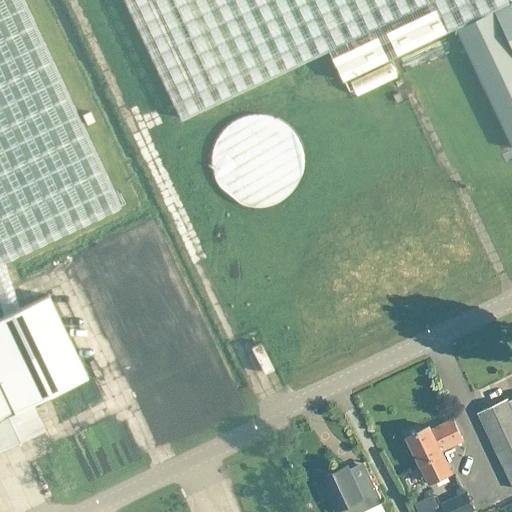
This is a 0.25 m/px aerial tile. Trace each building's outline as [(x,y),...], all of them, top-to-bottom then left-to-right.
[(0,0),(0,261),(123,203),(26,0),(0,0)] [(511,0),(128,0),(181,111),(328,42),(343,73),(455,19),(511,136),(511,0)] [(353,87),(396,70),(391,56),(348,72),(353,87)] [(141,221),(119,231),(123,241),(145,231),(141,221)] [(0,442),(45,421),(33,395),(88,369),(49,287),(0,310),(0,442)] [(259,370),(271,366),(262,342),(251,347),(259,370)] [(477,413),(511,486),(511,410),(507,400),(477,413)] [(451,474),(448,468),(442,456),(442,455),(441,452),(462,441),(452,420),(430,430),(428,427),(407,438),(421,466),(423,470),(419,471),(425,482),(428,480),(430,484),(451,474)] [(363,511),(382,503),(369,477),(355,484),(347,466),(320,479),(335,511),(363,511)] [(441,504),(445,511),(474,511),(475,511),(466,492),(441,504)]
